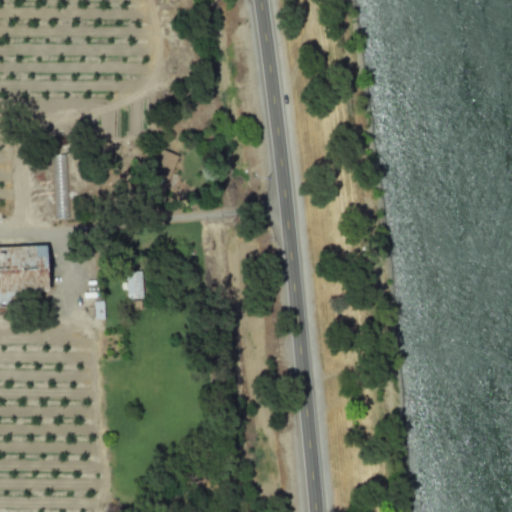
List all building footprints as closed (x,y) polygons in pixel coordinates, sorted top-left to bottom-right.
[(164,186),(177,156),(159,148),(146,178),(164,186)] [(54,217),(66,217),(65,154),(53,154),(54,217)] [(0,301),(12,301),(12,294),(47,292),(46,245),(0,246),(0,301)] [(140,271),(125,272),(126,298),(141,298),(140,271)] [(93,319),(103,319),(102,301),(92,301),(93,319)]
